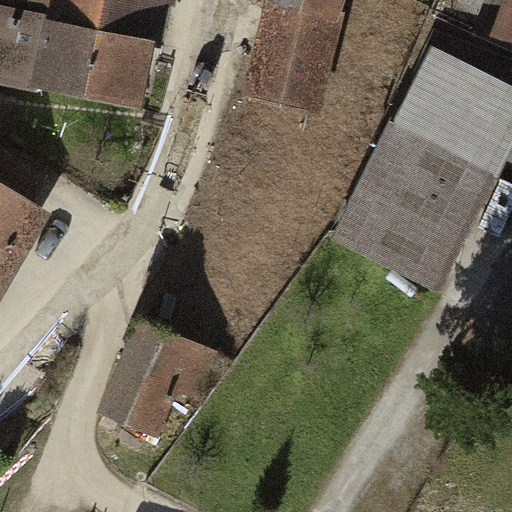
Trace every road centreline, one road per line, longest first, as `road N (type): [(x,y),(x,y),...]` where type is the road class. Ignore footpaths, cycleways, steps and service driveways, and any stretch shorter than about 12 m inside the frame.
road 1 (residential): [(0,384),(94,288),(153,199),(212,0)]
road 2 (track): [(152,511),(80,472),(69,424),(94,288)]
